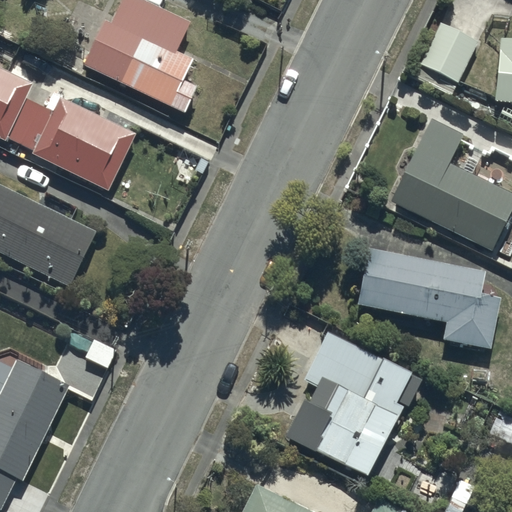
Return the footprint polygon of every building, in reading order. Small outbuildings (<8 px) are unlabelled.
[(102,19),(81,63),(182,112),(195,85),(179,77),(190,56),(174,49),(187,22),(142,0),(118,0),(108,22),(102,19)] [(476,41),(438,22),(418,63),(419,63),(412,77),(449,95),(476,41)] [(511,37),(498,37),(493,100),(511,101),(511,37)] [(0,67),(0,139),(4,141),(6,138),(30,150),(29,152),(106,189),(134,132),(56,94),(49,109),(24,96),(30,83),(0,67)] [(429,118),(388,200),(490,249),(511,203),(511,193),(447,161),(460,134),(429,118)] [(0,184),(0,252),(66,285),(93,230),(70,219),(75,208),(44,192),(38,203),(0,184)] [(483,270),(366,246),(355,303),(444,321),(441,338),(488,348),(499,296),(479,292),(483,270)] [(379,358),(324,330),(302,378),(314,385),(306,400),(302,398),(283,434),(310,449),(311,447),(363,474),(394,415),(396,416),(401,405),(405,407),(419,378),(407,372),(408,370),(380,355),(379,358)] [(0,352),(0,507),(15,479),(21,481),(67,386),(0,352)] [(313,511),(254,483),(239,511),(313,511)] [(408,511),(377,496),(369,511),(408,511)]
